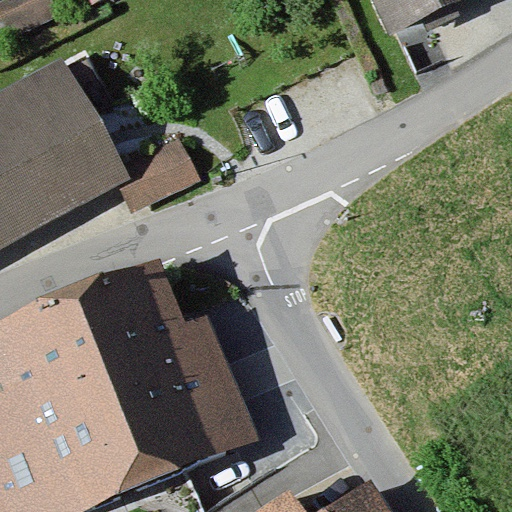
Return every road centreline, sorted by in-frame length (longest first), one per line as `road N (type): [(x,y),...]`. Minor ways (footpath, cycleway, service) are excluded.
road 1 (tertiary): [(415,511),(276,285),(252,197)]
road 2 (residential): [(252,197),(440,110),(511,63)]
road 3 (tertiary): [(0,292),(252,197)]
